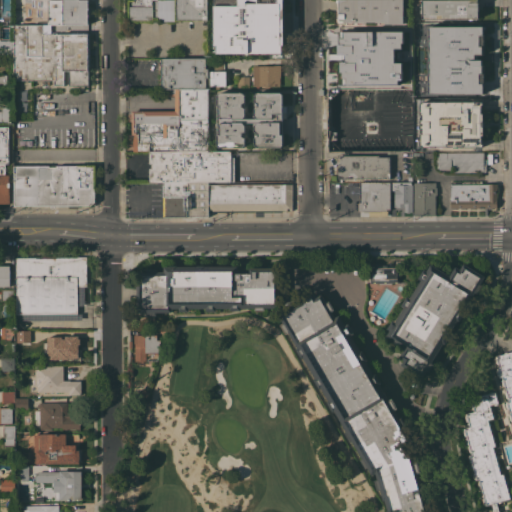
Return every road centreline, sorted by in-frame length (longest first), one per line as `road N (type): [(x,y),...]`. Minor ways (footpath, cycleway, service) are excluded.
road 1 (residential): [(110,471),(110,0)]
road 2 (residential): [(457,511),(440,450),(443,400),(506,294),(511,267)]
road 3 (residential): [(310,237),(310,0)]
